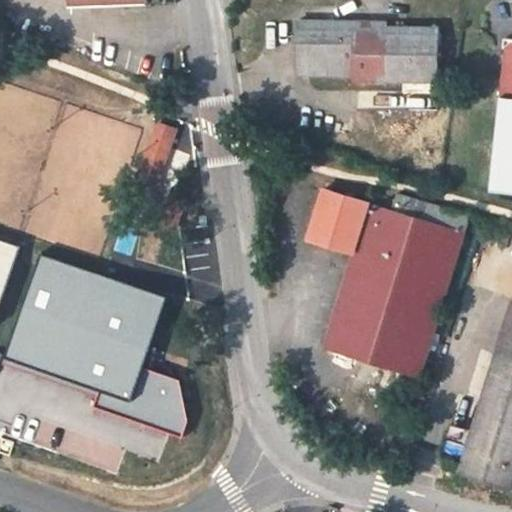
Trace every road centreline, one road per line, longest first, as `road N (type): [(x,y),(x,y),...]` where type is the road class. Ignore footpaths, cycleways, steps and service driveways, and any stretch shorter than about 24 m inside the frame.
road 1 (unclassified): [(203,0),(263,415),(289,462)]
road 2 (unclassified): [(289,462),(329,489),(414,511)]
